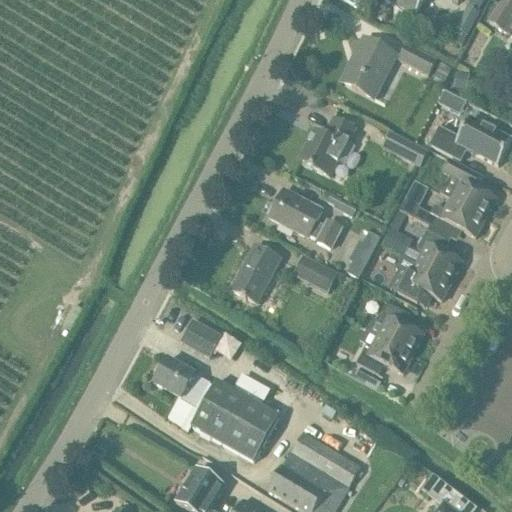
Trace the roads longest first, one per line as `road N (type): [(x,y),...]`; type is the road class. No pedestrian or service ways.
road 1 (residential): [(25,511),(101,388),(300,0)]
road 2 (residential): [(416,407),(497,258)]
